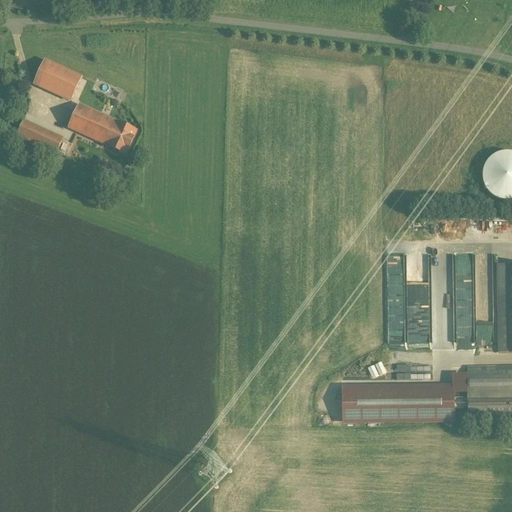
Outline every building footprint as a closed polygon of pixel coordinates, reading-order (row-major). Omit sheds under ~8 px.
[(83,78),(44,61),(33,84),(71,101),(83,78)] [(106,145),(117,121),(82,106),(70,129),(106,145)] [(63,139),(24,121),(17,134),(57,154),(63,139)] [(117,121),(106,145),(126,154),(137,129),(117,121)] [(505,190),(504,196),(511,198),(511,152),(495,150),(488,187),(505,190)] [(430,260),(407,260),(407,346),(416,346),(416,348),(431,348),(430,260)] [(511,266),(497,266),(498,354),(511,354),(511,266)] [(458,312),(459,349),(475,348),(475,322),(468,322),(468,311),(458,312)] [(511,367),(467,368),(468,403),(511,401),(511,367)] [(453,391),(343,392),(343,421),(453,421),(453,391)] [(511,401),(468,403),(468,418),(511,417),(511,401)]
